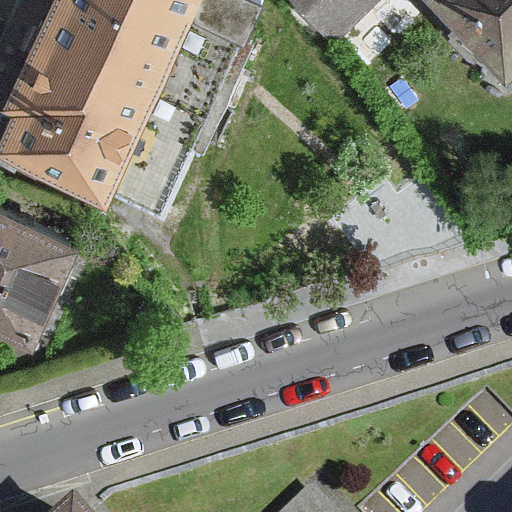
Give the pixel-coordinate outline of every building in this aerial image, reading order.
[(43,0),(0,93),(10,98),(0,120),(0,138),(5,141),(0,151),(0,153),(35,170),(43,151),(104,180),(108,171),(163,196),(254,0),(43,0)] [(298,0),(302,4),(333,36),(370,0),(298,0)] [(511,58),(511,0),(445,0),(506,64),(511,58)] [(381,180),(344,210),(375,262),(471,232),(447,193),(424,173),(394,193),(381,180)] [(0,313),(31,327),(73,234),(0,202),(0,313)]
